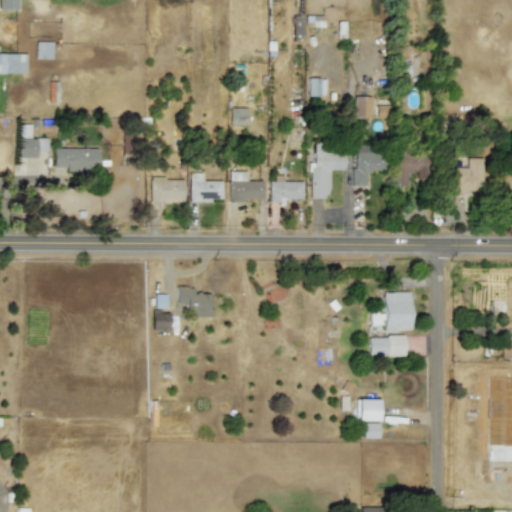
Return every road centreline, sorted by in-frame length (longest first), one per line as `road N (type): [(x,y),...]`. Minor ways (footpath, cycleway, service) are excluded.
road 1 (secondary): [(0,247),(511,250)]
road 2 (residential): [(436,511),(434,250)]
